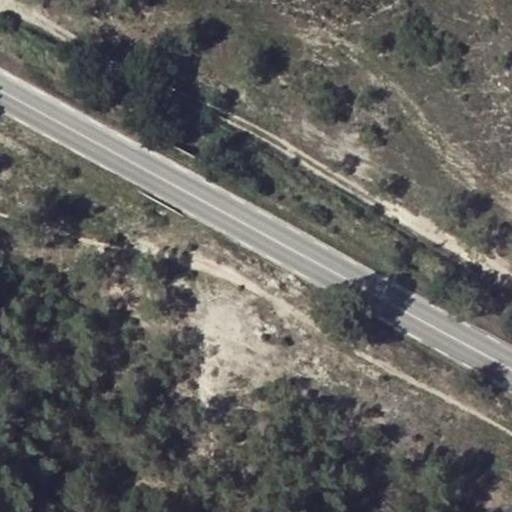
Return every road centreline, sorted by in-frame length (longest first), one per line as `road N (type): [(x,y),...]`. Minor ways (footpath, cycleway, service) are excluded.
road 1 (primary): [(0,92),(511,374)]
road 2 (track): [(0,3),(274,140),(511,282)]
